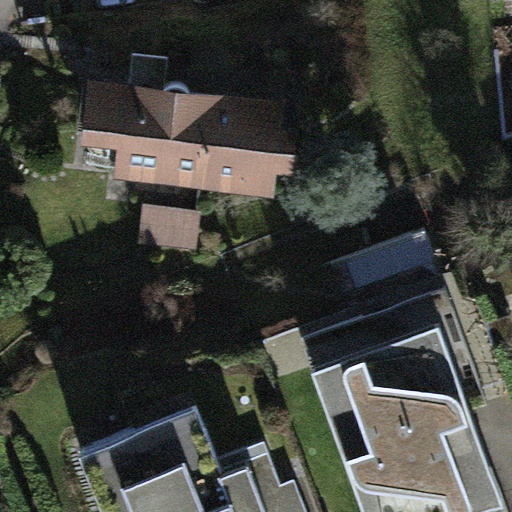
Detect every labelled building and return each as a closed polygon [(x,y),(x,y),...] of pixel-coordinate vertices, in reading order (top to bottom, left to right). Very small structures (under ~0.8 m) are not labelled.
[(303,106),(93,80),(83,157),(117,162),(113,194),(273,213),(277,179),(294,181),(303,106)] [(202,248),(203,210),(139,208),(138,247),(202,248)] [(350,295),(439,276),(430,237),(342,257),(350,295)] [(299,394),(341,511),(486,511),(453,418),(478,410),(437,296),(264,358),(280,401),(299,394)] [(77,452),(98,511),(256,511),(218,403),(77,452)]
